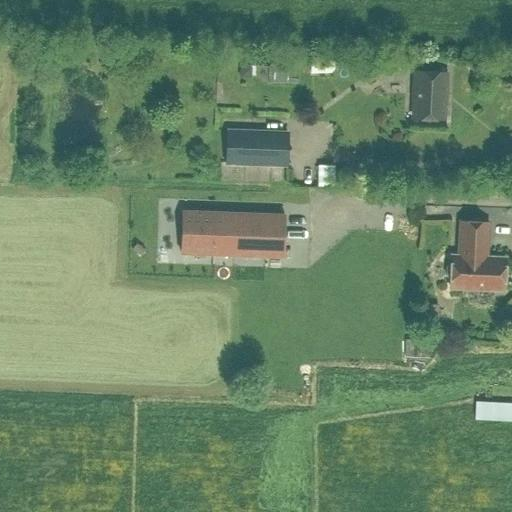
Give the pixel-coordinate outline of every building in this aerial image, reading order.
[(337,67),(337,56),(313,57),(313,68),(337,67)] [(413,91),(412,117),(442,118),(444,92),(445,92),(446,73),(413,71),(412,91),(413,91)] [(285,165),(286,130),(226,129),(225,163),(285,165)] [(320,159),(319,178),(334,178),(334,159),(320,159)] [(284,257),(284,215),(182,214),(182,256),(284,257)] [(502,289),(504,257),(486,256),(488,222),(459,221),(457,255),(451,254),(450,262),(446,266),(446,274),(449,279),(449,288),(477,289),(477,288),(502,289)] [(430,357),(431,340),(404,339),(404,356),(430,357)] [(511,419),(511,403),(475,402),(474,418),(511,419)]
